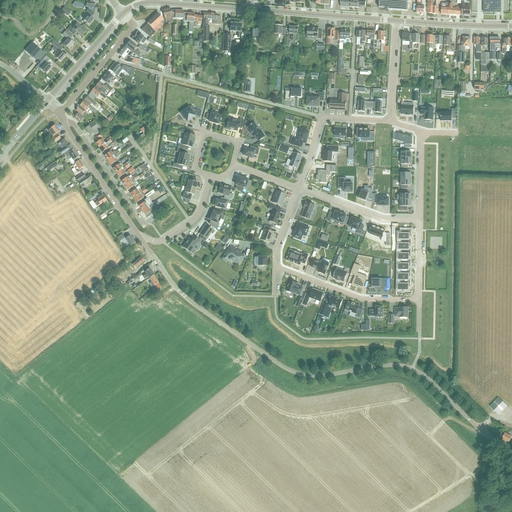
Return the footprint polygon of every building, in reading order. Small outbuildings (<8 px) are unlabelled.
[(351,0),(351,8),(359,8),(366,9),(366,7),(366,0),(351,0)] [(379,2),(379,8),(383,8),(383,9),(384,9),(384,10),(385,10),(386,11),(387,11),(388,12),(389,10),(408,11),(408,4),(408,0),(379,0),(380,1),(380,2),(379,2)] [(417,7),(417,13),(425,13),(425,7),(422,7),(422,5),(422,4),(422,3),(422,2),(421,2),(420,0),(417,0),(418,2),(417,2),(417,7)] [(434,6),(433,14),(439,14),(440,1),(442,1),(442,0),(436,0),(436,7),(434,6)] [(483,0),(484,1),(484,8),(484,13),(488,13),(494,13),(494,14),(495,14),(495,13),(496,13),(497,13),(499,13),(500,13),(501,13),(501,11),(501,10),(501,9),(501,5),(501,4),(501,1),(501,0),(483,0)] [(449,15),(450,4),(450,3),(447,3),(446,4),(442,4),(441,14),(449,15)] [(464,16),(471,16),(471,8),(467,8),(467,7),(465,6),(466,4),(463,3),(462,15),(465,15),(464,16)] [(453,4),(450,4),(449,15),(461,16),(461,7),(457,7),(457,9),(453,9),(453,4)] [(89,14),(84,20),(89,24),(93,20),(91,17),(91,16),(92,17),(94,14),(88,9),(86,12),(89,14)] [(172,18),(172,16),(171,11),(171,9),(163,11),(165,19),(165,21),(169,21),(169,23),(170,23),(171,23),(172,23),(172,18)] [(183,10),(171,11),(172,16),(172,18),(183,19),(183,13),(183,10)] [(148,23),(157,31),(163,25),(162,24),(165,22),(163,20),(164,19),(158,13),(148,23)] [(183,20),(183,21),(186,22),(190,22),(189,26),(188,32),(189,32),(193,32),(193,27),(193,21),(194,16),(194,14),(183,13),(183,19),(183,20)] [(204,14),(203,26),(203,42),(209,42),(210,26),(208,26),(208,20),(213,20),(213,24),(220,25),(221,17),(217,16),(217,14),(207,14),(204,14)] [(194,16),(193,27),(196,27),(197,24),(201,24),(202,16),(194,16)] [(157,31),(148,23),(148,24),(142,30),(151,37),(157,31)] [(240,38),(241,24),(231,23),(230,32),(238,32),(238,33),(237,38),(240,38)] [(86,29),(84,28),(82,26),(81,27),(81,26),(80,27),(79,25),(77,24),(73,28),(71,26),(67,30),(72,34),(75,36),(78,32),(80,34),(82,36),(86,31),(85,30),(85,29),(86,29)] [(273,53),(276,54),(278,34),(286,35),(286,28),(283,28),(283,26),(275,26),(274,40),(273,40),(273,53)] [(290,34),(294,34),(293,41),(299,41),(300,35),(298,34),(299,27),(290,27),(290,34)] [(319,31),(319,29),(315,29),(316,29),(315,29),(313,29),(313,28),(313,29),(308,28),(308,37),(314,37),(313,39),(318,40),(319,39),(322,40),(323,32),(319,31)] [(254,29),(253,44),(264,45),(264,43),(265,30),(254,29)] [(326,38),(326,45),(330,45),(330,39),(334,39),(334,41),(339,41),(339,38),(340,30),(335,30),(328,29),(327,38),(326,38)] [(340,40),(340,43),(343,43),(344,43),(344,40),(346,40),(346,39),(350,39),(351,31),(341,30),(340,40)] [(68,40),(64,45),(64,46),(65,47),(66,47),(69,50),(70,49),(71,49),(72,48),(72,47),(74,44),(72,42),(74,38),(66,31),(63,35),(68,40)] [(357,45),(357,49),(359,49),(360,45),(363,45),(363,46),(365,46),(366,31),(360,31),(360,32),(357,32),(357,37),(357,38),(357,40),(357,41),(357,45)] [(138,32),(132,39),(139,45),(141,42),(144,44),(147,39),(144,37),(138,32)] [(367,32),(367,37),(370,37),(370,38),(371,38),(371,40),(368,40),(368,44),(371,44),(370,48),(374,48),(375,35),(375,32),(367,32)] [(375,35),(374,48),(377,49),(378,41),(382,41),(382,45),(385,45),(386,42),(386,38),(385,38),(385,33),(378,33),(378,36),(375,35)] [(403,36),(402,41),(403,42),(405,42),(405,44),(408,44),(408,42),(410,42),(410,50),(413,50),(413,44),(414,35),(403,34),(403,36)] [(436,45),(437,36),(427,36),(427,44),(430,44),(430,49),(436,49),(436,45)] [(455,47),(452,46),(452,42),(451,42),(451,37),(445,37),(444,46),(448,46),(447,52),(455,53),(455,47)] [(462,41),(462,47),(457,47),(457,63),(464,63),(465,47),(470,47),(471,38),(464,38),(463,41),(462,41)] [(482,46),(481,53),(481,59),(481,72),(489,73),(490,53),(484,53),(485,46),(487,47),(488,39),(482,38),(482,45),(482,46)] [(510,47),(511,40),(510,39),(509,38),(507,38),(506,39),(504,39),(504,44),(503,44),(502,54),(506,54),(506,48),(506,47),(510,47)] [(490,45),(490,60),(495,60),(496,51),(495,51),(495,47),(500,48),(500,39),(491,39),(490,45)] [(53,41),(51,44),(54,47),(52,49),(57,53),(54,55),(56,57),(60,61),(65,56),(60,52),(62,49),(56,44),(53,41)] [(126,47),(134,53),(141,57),(143,54),(136,51),(135,49),(137,46),(130,41),(126,47)] [(26,51),(36,60),(37,58),(40,60),(45,54),(33,43),(26,51)] [(119,54),(122,57),(120,59),(122,61),(125,62),(139,65),(140,60),(131,58),(130,57),(132,54),(124,47),(119,54)] [(40,62),(36,67),(39,70),(40,69),(46,73),(51,67),(46,63),(50,59),(46,56),(42,60),(40,62)] [(103,66),(106,68),(111,61),(109,59),(103,66)] [(117,76),(123,70),(128,74),(133,69),(125,67),(123,66),(121,68),(115,63),(109,70),(115,74),(116,75),(117,76)] [(116,75),(115,74),(109,70),(101,80),(113,89),(112,88),(114,86),(110,84),(112,81),(111,81),(116,75)] [(95,87),(104,95),(106,97),(107,97),(113,89),(101,80),(95,87)] [(484,84),(475,84),(474,90),(481,91),(480,92),(485,92),(486,88),(484,87),(484,84)] [(104,95),(95,87),(88,96),(93,100),(96,96),(98,97),(99,95),(105,99),(106,97),(104,95)] [(197,89),(195,95),(205,98),(207,93),(197,89)] [(285,101),(291,101),(291,97),(295,98),(295,97),(298,97),(297,98),(302,98),(302,89),(292,89),(291,92),(288,92),(288,94),(285,94),(285,101)] [(312,98),(312,95),(309,95),(309,98),(308,98),(307,107),(312,107),(314,107),(319,107),(320,101),(324,102),(325,93),(317,93),(317,98),(312,98)] [(330,110),(346,111),(347,94),(339,94),(339,100),(330,100),(330,110)] [(90,105),(91,104),(97,109),(99,106),(87,97),(84,101),(90,105)] [(359,101),(358,112),(365,112),(365,108),(370,109),(370,102),(359,101)] [(97,111),(90,105),(89,106),(83,102),(76,111),(78,113),(74,118),(80,123),(86,115),(84,113),(88,108),(95,114),(97,111)] [(370,102),(370,109),(375,109),(375,113),(382,113),(382,105),(382,103),(370,102)] [(400,109),(400,111),(401,111),(401,113),(401,115),(404,115),(406,115),(406,116),(409,116),(409,115),(413,115),(413,110),(414,104),(407,103),(402,103),(402,105),(402,107),(400,107),(400,109)] [(195,109),(192,111),(189,108),(181,114),(187,122),(190,119),(192,118),(195,116),(200,117),(202,111),(195,109)] [(421,111),(421,115),(423,115),(425,115),(425,117),(425,120),(428,120),(433,120),(433,118),(433,115),(434,109),(430,108),(425,108),(421,108),(421,111)] [(452,113),(441,113),(441,121),(452,122),(452,119),(456,119),(456,109),(452,109),(452,113)] [(211,114),(211,115),(209,121),(209,122),(213,123),(213,122),(215,122),(214,123),(219,124),(221,116),(217,115),(217,114),(214,113),(214,114),(211,114)] [(227,128),(226,129),(230,131),(231,129),(237,131),(238,128),(242,129),(244,120),(240,119),(239,121),(229,119),(226,128),(227,128)] [(89,126),(86,129),(87,131),(89,134),(91,136),(94,134),(92,132),(98,128),(95,123),(89,127),(89,126)] [(254,123),(247,127),(249,132),(251,134),(253,137),(255,136),(258,141),(265,137),(262,131),(260,132),(254,123)] [(51,140),(54,143),(61,139),(58,135),(57,136),(56,134),(60,132),(55,125),(48,130),(53,138),(51,140)] [(335,132),(334,136),(335,136),(335,137),(339,138),(339,136),(346,137),(347,137),(347,138),(352,138),(353,130),(347,130),(347,128),(343,128),(335,128),(335,132)] [(182,139),(194,142),(195,139),(194,139),(195,136),(189,135),(190,131),(183,129),(182,133),(184,133),(182,139)] [(300,129),(297,139),(293,138),(291,144),(302,147),(303,143),(306,143),(307,139),(308,137),(309,132),(307,131),(308,130),(303,129),(303,130),(300,129)] [(370,130),(358,130),(358,138),(367,138),(367,141),(375,141),(375,133),(370,133),(370,130)] [(389,131),(380,131),(380,143),(389,143),(389,131)] [(393,137),(393,140),(404,143),(404,148),(411,148),(411,145),(412,145),(412,143),(412,137),(408,136),(405,135),(402,134),(399,134),(398,133),(398,134),(397,134),(395,133),(394,133),(393,133),(393,134),(393,137)] [(99,148),(105,144),(99,136),(95,139),(98,142),(96,144),(99,148)] [(62,150),(69,145),(65,139),(58,144),(62,150)] [(105,144),(99,148),(102,153),(108,149),(107,146),(109,145),(109,144),(114,141),(112,139),(107,142),(105,144)] [(194,142),(182,139),(181,145),(179,144),(178,148),(185,150),(186,146),(192,148),(192,145),(193,146),(194,142)] [(134,148),(131,144),(129,146),(124,149),(127,153),(134,148)] [(62,150),(59,152),(62,156),(65,154),(73,148),(70,145),(69,145),(62,150)] [(325,152),(324,162),(331,162),(332,163),(333,152),(339,153),(339,147),(327,146),(327,152),(325,152)] [(245,149),(243,156),(253,158),(254,154),(257,155),(259,149),(252,147),(251,151),(245,149)] [(75,164),(79,161),(78,158),(79,157),(73,149),(65,155),(69,160),(71,158),(75,164)] [(110,152),(104,156),(107,161),(119,153),(122,151),(120,149),(118,150),(115,152),(114,151),(111,153),(110,152)] [(177,158),(189,162),(190,158),(189,158),(190,156),(184,154),(185,151),(177,149),(176,152),(179,153),(177,158)] [(412,154),(412,153),(409,152),(409,151),(409,149),(406,149),(402,149),(402,153),(401,159),(412,159),(412,158),(412,154)] [(119,153),(107,161),(111,166),(117,161),(116,159),(118,157),(121,155),(119,153)] [(288,159),(285,168),(288,169),(289,166),(290,166),(297,169),(298,165),(299,165),(300,162),(302,156),(295,153),(292,161),(288,159)] [(189,162),(177,158),(176,164),(173,164),(172,167),(180,169),(181,166),(186,167),(187,165),(188,165),(189,162)] [(412,159),(401,159),(401,165),(401,168),(406,168),(408,168),(408,165),(411,165),(411,163),(412,163),(412,159)] [(80,160),(79,161),(75,164),(80,172),(83,170),(82,168),(84,166),(80,160)] [(50,167),(46,170),(47,172),(51,169),(53,168),(58,165),(56,162),(51,165),(52,166),(50,167)] [(116,173),(122,169),(123,168),(120,164),(119,164),(113,169),(116,173)] [(316,175),(316,180),(317,180),(321,180),(321,181),(320,183),(323,183),(326,183),(327,180),(327,176),(329,176),(330,176),(330,174),(331,172),(333,172),(336,172),(336,169),(336,166),(332,165),(327,165),(326,167),(326,171),(318,171),(318,175),(317,175),(316,175)] [(74,166),(70,169),(73,176),(78,173),(74,166)] [(126,174),(122,169),(116,173),(119,178),(126,174)] [(148,175),(145,177),(147,180),(148,179),(153,176),(149,170),(146,172),(148,175)] [(401,170),(401,180),(412,180),(412,175),(411,175),(411,174),(408,174),(408,170),(401,170)] [(76,178),(79,182),(86,177),(83,174),(76,178)] [(125,186),(138,177),(138,176),(136,178),(136,177),(138,176),(137,174),(135,175),(129,179),(128,177),(122,181),(125,186)] [(79,183),(82,189),(85,187),(84,185),(93,179),(90,175),(79,183)] [(185,176),(184,182),(188,183),(187,187),(196,189),(197,183),(196,182),(197,179),(185,176)] [(140,179),(138,177),(125,186),(128,190),(134,186),(133,184),(140,179)] [(244,179),(238,177),(236,185),(237,185),(235,189),(242,192),(243,187),(246,188),(248,180),(247,180),(247,179),(244,178),(244,179)] [(338,178),(338,190),(344,190),(344,191),(353,191),(353,182),(346,182),(346,178),(338,178)] [(412,180),(401,180),(401,189),(408,189),(408,186),(411,186),(411,184),(412,184),(412,180)] [(231,188),(220,185),(218,193),(225,195),(224,198),(232,201),(233,195),(229,194),(231,188)] [(184,192),(183,197),(183,199),(185,199),(185,202),(187,203),(189,203),(190,200),(191,201),(192,195),(194,195),(196,189),(187,187),(186,192),(184,192)] [(133,198),(140,194),(142,192),(145,190),(144,188),(141,190),(140,189),(137,191),(137,189),(130,194),(133,198)] [(360,195),(359,199),(366,201),(368,196),(371,197),(372,194),(372,188),(369,188),(369,190),(365,190),(365,189),(360,189),(360,195)] [(147,199),(148,197),(151,196),(155,193),(153,190),(145,196),(147,199)] [(272,203),(281,206),(283,201),(282,201),(283,199),(284,199),(285,195),(276,191),(275,194),(273,198),(274,198),(272,203)] [(401,195),(397,195),(397,201),(400,201),(401,201),(411,201),(412,199),(412,196),(411,196),(411,195),(408,195),(408,192),(408,191),(401,191),(401,195)] [(143,199),(140,194),(133,198),(137,203),(143,199)] [(374,194),(374,202),(377,202),(377,206),(389,206),(389,198),(378,198),(378,194),(374,194)] [(99,200),(94,203),(97,207),(106,200),(105,199),(105,198),(103,195),(102,195),(97,198),(99,200)] [(156,205),(165,202),(163,196),(154,199),(156,205)] [(146,202),(139,206),(142,211),(148,207),(153,204),(151,201),(150,200),(150,199),(148,197),(147,199),(144,200),(146,202)] [(215,204),(215,206),(225,209),(227,203),(228,204),(229,200),(222,198),(222,201),(216,200),(216,202),(215,201),(215,204)] [(401,201),(400,201),(400,211),(408,211),(408,210),(408,207),(411,207),(411,205),(411,201),(401,201)] [(310,220),(315,206),(306,202),(304,208),(305,209),(302,217),(310,220)] [(148,207),(142,211),(145,215),(146,215),(147,218),(151,215),(153,214),(152,211),(157,207),(154,203),(153,204),(151,205),(148,207)] [(272,211),(268,221),(269,222),(269,223),(272,224),(273,223),(276,224),(278,220),(279,218),(280,214),(279,213),(280,212),(281,209),(270,205),(268,209),(272,211)] [(209,224),(217,229),(217,228),(219,224),(218,224),(222,215),(214,211),(209,220),(211,221),(209,224)] [(345,220),(347,216),(345,215),(343,214),(342,214),(340,213),(338,212),(336,212),(334,215),(333,220),(335,221),(335,222),(335,223),(339,225),(339,224),(339,223),(339,222),(344,224),(345,220)] [(352,218),(349,227),(357,229),(356,233),(361,235),(363,231),(359,230),(362,222),(356,220),(357,219),(353,218),(352,218)] [(306,236),(309,228),(298,224),(296,230),(295,230),(295,231),(295,232),(294,232),(294,233),(293,237),(301,240),(303,235),(306,236)] [(202,230),(199,234),(201,236),(200,238),(205,242),(207,239),(211,233),(212,234),(215,231),(206,225),(203,229),(204,229),(203,231),(202,230)] [(371,229),(369,234),(376,236),(382,239),(381,239),(381,241),(384,242),(386,242),(386,244),(386,246),(387,246),(390,246),(390,245),(390,233),(388,233),(387,233),(386,233),(386,234),(385,234),(384,234),(384,233),(385,231),(385,230),(381,229),(372,225),(371,229)] [(264,231),(261,240),(269,243),(273,232),(271,231),(272,228),(265,226),(263,231),(264,231)] [(410,240),(410,236),(411,236),(410,236),(410,233),(407,233),(407,230),(408,230),(402,230),(403,230),(403,233),(399,233),(398,240),(402,240),(407,240),(409,240),(411,240),(410,240)] [(126,239),(123,234),(117,238),(121,244),(123,242),(127,248),(135,243),(130,235),(126,239)] [(189,238),(183,247),(191,253),(193,254),(196,250),(197,251),(200,247),(197,245),(200,241),(194,236),(191,240),(189,238)] [(410,246),(410,244),(407,244),(407,240),(402,240),(402,243),(398,243),(398,250),(402,250),(407,250),(409,250),(409,251),(411,251),(411,250),(410,250),(410,246),(411,246),(410,246)] [(318,241),(315,248),(319,250),(321,247),(327,249),(328,245),(318,241)] [(230,247),(222,259),(227,262),(230,258),(231,259),(230,260),(233,262),(234,261),(238,264),(243,256),(240,254),(241,252),(237,249),(236,251),(230,247)] [(305,264),(309,255),(304,253),(303,255),(290,250),(286,260),(300,266),(301,263),(305,264)] [(411,256),(410,256),(410,254),(407,254),(407,250),(402,250),(402,254),(398,254),(398,260),(402,261),(406,261),(409,261),(410,261),(410,260),(409,260),(410,256),(411,256)] [(132,265),(135,269),(144,261),(141,257),(137,260),(137,261),(132,265)] [(254,257),(254,266),(267,266),(267,257),(254,257)] [(312,264),(311,267),(319,270),(318,271),(318,272),(321,273),(325,275),(325,274),(329,264),(330,261),(323,258),(322,261),(321,263),(317,261),(314,260),(312,264)] [(409,266),(409,264),(406,264),(406,261),(402,261),(402,264),(398,264),(398,271),(402,271),(406,271),(409,271),(410,271),(410,270),(409,270),(409,266),(410,266),(409,266)] [(363,288),(367,277),(358,273),(361,266),(354,264),(351,274),(355,276),(351,285),(356,287),(357,286),(363,288)] [(135,282),(139,278),(140,279),(139,279),(141,282),(145,280),(144,280),(148,277),(150,279),(155,275),(150,268),(145,273),(145,274),(142,276),(142,275),(140,273),(133,279),(135,281),(135,282)] [(335,274),(333,278),(337,280),(337,281),(340,282),(340,281),(344,282),(346,279),(348,273),(342,270),(337,269),(335,274)] [(409,276),(409,274),(406,274),(406,271),(402,271),(402,274),(398,274),(398,281),(402,281),(406,281),(409,281),(410,281),(409,281),(409,277),(410,277),(410,276),(409,276)] [(155,275),(150,279),(151,282),(149,283),(152,287),(154,286),(155,287),(153,289),(155,292),(162,287),(154,276),(155,275)] [(372,282),(372,288),(374,288),(376,288),(376,289),(380,289),(387,289),(387,285),(387,279),(383,279),(381,279),(376,279),(372,279),(372,282)] [(291,282),(290,281),(286,291),(294,294),(294,293),(300,296),(303,288),(297,286),(298,284),(294,283),(294,282),(291,281),(291,282)] [(409,286),(409,284),(406,284),(406,281),(402,281),(402,284),(398,284),(398,291),(402,291),(402,292),(402,291),(404,291),(404,292),(404,291),(409,291),(409,287),(410,287),(410,286),(409,286)] [(304,300),(303,304),(307,306),(307,304),(310,298),(311,299),(316,300),(320,302),(324,293),(319,291),(319,292),(317,291),(317,290),(316,290),(313,289),(311,293),(311,295),(310,295),(309,295),(306,294),(305,297),(304,300)] [(332,296),(329,305),(324,304),(320,315),(325,317),(328,307),(332,309),(333,307),(339,309),(343,300),(339,299),(340,298),(336,297),(336,298),(332,296)] [(359,308),(360,306),(356,305),(355,305),(355,304),(353,304),(352,303),(352,304),(350,303),(348,303),(347,307),(345,310),(351,312),(356,314),(356,315),(355,317),(358,318),(360,318),(362,313),(363,310),(362,310),(359,308)] [(376,317),(383,318),(383,307),(376,307),(376,311),(374,311),(374,310),(369,310),(369,317),(376,317)] [(400,318),(408,318),(408,308),(407,307),(405,307),(404,308),(402,308),(402,309),(395,309),(395,317),(400,317),(400,318)] [(499,415),(507,406),(498,398),(490,407),(499,415)] [(509,443),(511,437),(505,433),(504,434),(501,433),(499,437),(502,438),(502,439),(509,443)]
